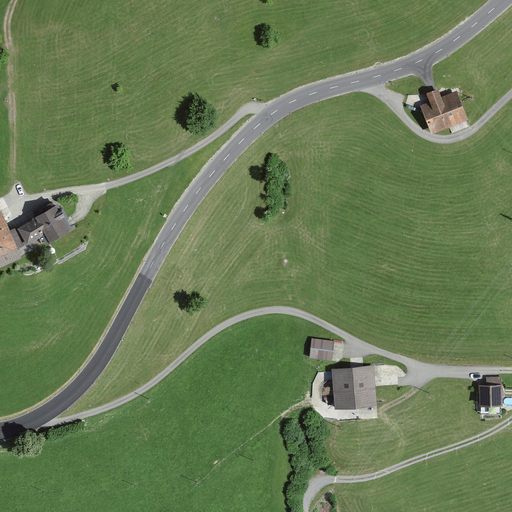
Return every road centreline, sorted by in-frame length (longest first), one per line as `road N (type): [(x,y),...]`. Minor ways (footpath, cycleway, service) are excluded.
road 1 (unclassified): [(30,421),(46,426),(129,397),(212,331),(262,311),(308,316),(419,367),(511,372)]
road 2 (tertiary): [(30,421),(94,368),(183,211),(270,115)]
road 3 (unclassified): [(511,419),(371,479),(322,483),(305,511)]
road 4 (unclassified): [(270,115),(246,109),(182,155),(82,202)]
road 5 (unclassified): [(511,94),(469,134),(445,142),(425,139),(372,77)]
road 6 (tertiary): [(372,77),(439,50),(503,0)]
